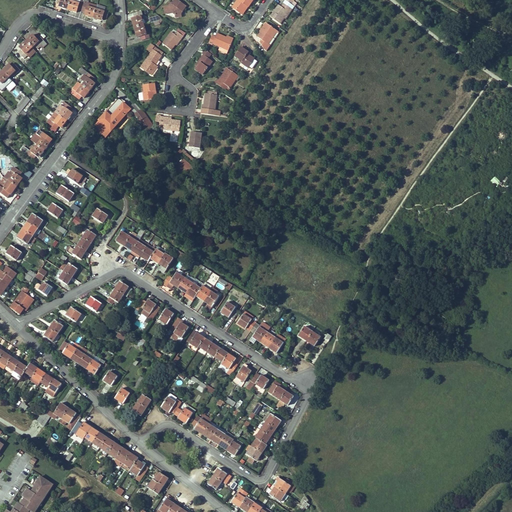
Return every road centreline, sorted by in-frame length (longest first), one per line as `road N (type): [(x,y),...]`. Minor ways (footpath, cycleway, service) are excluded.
road 1 (residential): [(307,390),(264,478),(170,423),(137,440)]
road 2 (residential): [(107,276),(124,270),(307,390)]
road 3 (residential): [(120,41),(118,67),(102,94),(0,231)]
road 4 (residential): [(16,323),(137,440)]
road 5 (track): [(368,259),(483,271),(511,263)]
road 6 (residential): [(120,41),(26,13),(0,50)]
